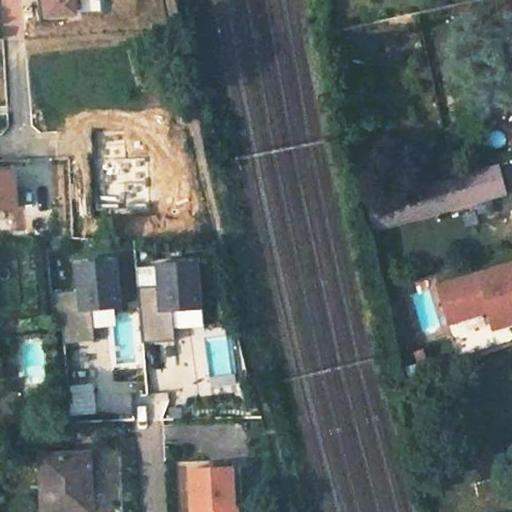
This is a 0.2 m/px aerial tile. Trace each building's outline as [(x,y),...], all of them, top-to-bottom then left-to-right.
[(35,0),(38,21),(75,17),(73,0),(35,0)] [(495,164),(363,201),(371,229),(503,193),(495,164)] [(14,170),(0,170),(0,207),(23,207),(23,189),(15,190),(14,170)] [(121,308),(118,262),(77,265),(78,291),(48,294),(51,322),(61,322),(63,342),(92,340),(90,310),(121,308)] [(202,308),(197,263),(157,266),(159,286),(135,287),(140,343),(174,340),(172,311),(202,308)] [(511,265),(436,289),(447,324),(484,313),(490,330),(511,323),(511,265)] [(407,354),(409,364),(421,360),(417,351),(407,354)] [(43,455),(44,511),(63,511),(64,505),(92,504),(90,453),(43,455)] [(237,511),(234,465),(189,469),(192,506),(195,506),(195,511),(237,511)]
